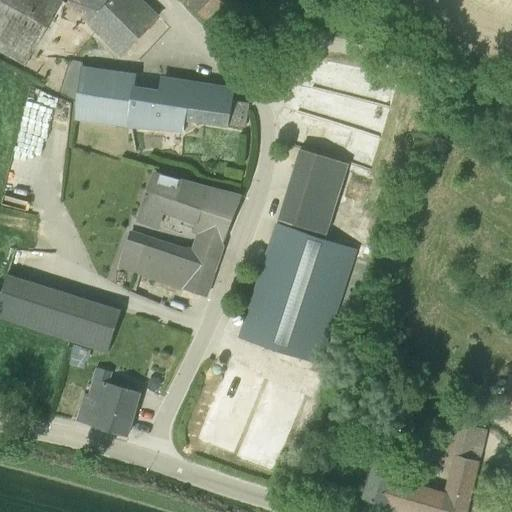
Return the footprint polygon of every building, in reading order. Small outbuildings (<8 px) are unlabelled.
[(0,0),(0,50),(26,65),(62,0),(0,0)] [(122,57),(144,32),(158,17),(140,0),(67,0),(121,55),(122,57)] [(193,0),(190,3),(206,19),(224,0),(193,0)] [(326,93),(396,105),(400,77),(330,66),(326,93)] [(122,127),(127,84),(129,71),(74,67),(70,121),(122,127)] [(193,93),(137,86),(133,128),(184,132),(185,117),(228,124),(234,87),(194,82),(193,93)] [(280,218),(328,233),(349,164),(301,149),(280,218)] [(243,195),(224,188),(157,161),(136,221),(159,229),(165,213),(195,224),(192,232),(197,234),(191,249),(130,229),(118,267),(206,296),(224,242),(243,195)] [(358,249),(297,229),(278,223),(240,338),(321,364),(358,249)] [(0,318),(71,339),(110,350),(122,312),(7,278),(0,299),(0,318)] [(88,362),(92,347),(75,342),(71,357),(88,362)] [(106,382),(109,371),(97,368),(90,396),(85,394),(79,420),(94,423),(94,426),(128,434),(140,392),(106,382)] [(344,394),(352,396),(360,371),(352,368),(344,394)] [(252,461),(274,468),(287,425),(265,418),(252,461)] [(466,511),(467,508),(481,461),(488,428),(449,418),(441,451),(454,454),(443,494),(437,511),(466,511)] [(362,497),(400,510),(406,511),(437,511),(443,494),(430,490),(396,481),(404,455),(378,447),(362,497)]
